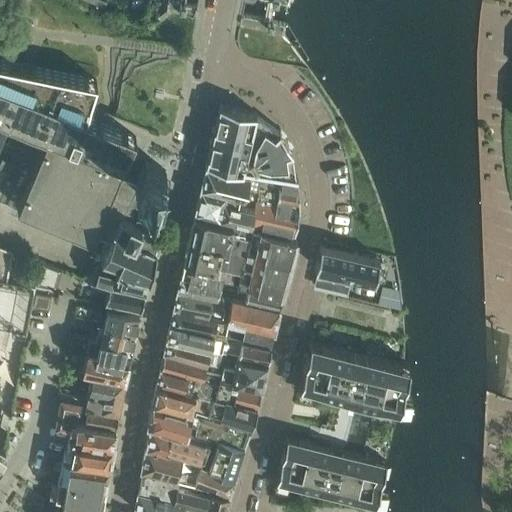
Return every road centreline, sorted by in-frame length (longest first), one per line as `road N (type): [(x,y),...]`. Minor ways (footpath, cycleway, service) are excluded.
road 1 (residential): [(227,0),(215,58),(285,113),(308,146),(321,187),(240,511)]
road 2 (residential): [(0,483),(40,420),(66,286)]
